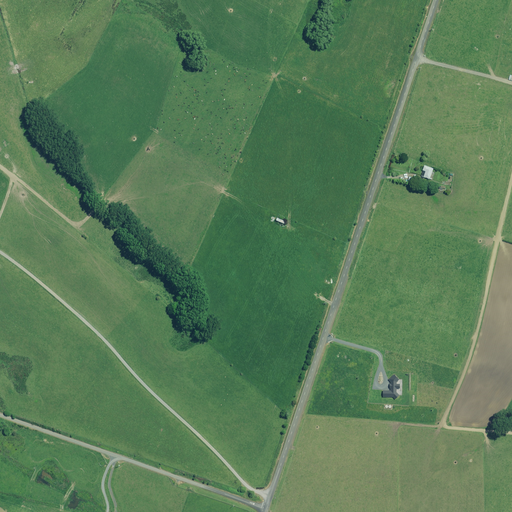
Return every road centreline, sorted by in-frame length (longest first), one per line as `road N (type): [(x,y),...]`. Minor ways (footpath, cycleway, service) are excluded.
road 1 (unclassified): [(265,509),(436,0)]
road 2 (residential): [(0,413),(265,509)]
